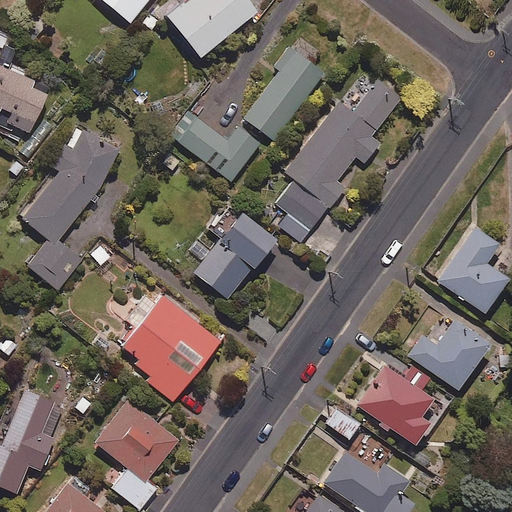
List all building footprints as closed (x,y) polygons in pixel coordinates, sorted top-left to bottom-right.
[(97,0),(129,25),(148,0),(97,0)] [(255,15),(243,0),(187,0),(164,19),(198,61),(255,15)] [(9,32),(0,27),(0,112),(8,116),(3,125),(27,136),(45,97),(29,90),(32,83),(5,71),(18,43),(6,37),(9,32)] [(323,75),(286,47),(271,67),(279,73),(243,120),(272,142),(323,75)] [(401,99),(378,80),(351,115),(338,105),(283,174),(293,182),(275,205),(287,215),(277,227),(299,245),(343,189),(337,185),(356,161),(362,166),(380,144),(370,137),(376,130),(401,99)] [(226,143),(195,120),(178,144),(230,183),(259,145),(237,129),(226,143)] [(56,243),(95,195),(117,150),(75,130),(54,176),(17,222),(44,245),(24,268),(54,293),(80,263),(56,243)] [(168,150),(158,163),(172,174),(182,160),(168,150)] [(273,243),(240,216),(192,274),(225,302),(273,243)] [(499,246),(470,226),(432,282),(483,316),(507,282),(485,267),(499,246)] [(99,245),(88,255),(99,267),(111,256),(99,245)] [(156,303),(145,295),(124,322),(136,331),(117,354),(148,378),(145,383),(172,404),(220,344),(161,297),(156,303)] [(268,326),(250,312),(243,321),(261,335),(268,326)] [(490,346),(454,321),(436,345),(421,335),(406,357),(457,393),(490,346)] [(401,380),(384,368),(355,407),(414,452),(446,408),(422,390),(428,382),(409,368),(401,380)] [(62,409),(24,393),(0,448),(0,491),(15,497),(27,468),(41,474),(55,441),(49,439),(62,409)] [(177,442),(125,402),(92,444),(125,470),(109,490),(138,511),(156,490),(146,482),(177,442)] [(361,423),(337,406),(324,425),(349,442),(361,423)] [(375,476),(344,453),(321,483),(360,511),(410,511),(413,509),(398,498),(409,484),(383,465),(375,476)] [(99,511),(66,487),(46,511),(99,511)] [(336,511),(317,498),(307,511),(336,511)]
